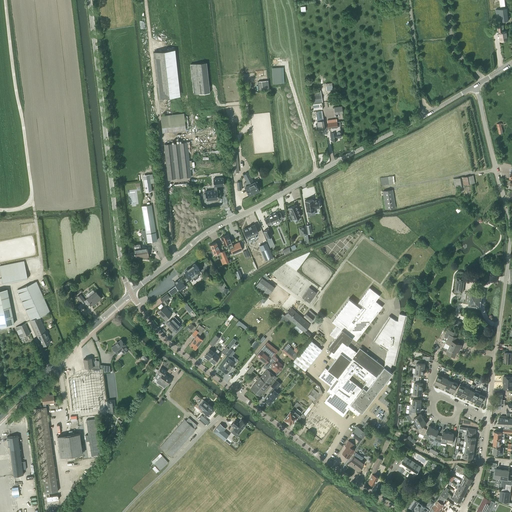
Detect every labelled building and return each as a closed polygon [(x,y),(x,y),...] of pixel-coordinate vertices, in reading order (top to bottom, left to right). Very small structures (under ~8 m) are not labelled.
[(497,22),(507,20),(505,3),(504,0),(499,0),(500,9),(496,10),(497,22)] [(498,26),(499,30),(500,41),(508,40),(506,31),(503,31),(503,29),(503,28),(503,25),(501,26),(498,26)] [(177,51),(156,54),(160,100),(182,98),(177,51)] [(281,67),(272,68),(272,74),(273,84),(281,83),(281,73),(281,67)] [(209,68),(198,69),(201,96),(212,95),(209,68)] [(268,80),(257,81),(258,91),(269,90),(268,80)] [(318,90),(309,92),(311,102),(320,101),(318,90)] [(335,114),(343,113),(342,106),(334,107),(335,114)] [(315,112),(318,130),(324,129),(322,111),(315,112)] [(162,131),(185,129),(184,114),(161,116),(162,131)] [(340,131),(339,126),(337,126),(336,122),(327,123),(328,129),(331,128),(331,132),(330,132),(331,141),(337,140),(337,138),(341,137),(340,131)] [(168,179),(190,177),(187,142),(164,145),(168,179)] [(237,148),(231,148),(233,173),(239,172),(237,148)] [(255,192),(259,190),(255,182),(253,183),(248,172),(243,175),(248,185),(245,187),(248,194),(254,190),(255,192)] [(218,199),(216,186),(224,185),(223,178),(213,179),(214,190),(205,192),(205,194),(204,194),(203,195),(203,198),(204,198),(206,198),(206,200),(218,199)] [(386,209),(395,207),(392,190),(383,191),(386,209)] [(313,201),(313,200),(313,199),(305,201),(307,211),(306,211),(307,212),(315,210),(314,208),(320,207),(319,200),(318,200),(313,201)] [(293,220),(301,216),(296,204),(288,208),(291,215),(289,216),(291,220),(293,219),(293,220)] [(147,242),(157,240),(151,205),(142,206),(147,242)] [(268,216),(269,217),(265,219),(267,225),(271,223),(272,224),(273,223),(273,224),(279,222),(278,221),(280,220),(280,219),(283,218),(280,212),(277,214),(277,213),(276,213),(276,212),(272,214),(273,215),(268,216)] [(249,228),(244,230),(246,235),(245,236),(248,243),(250,241),(257,239),(255,235),(258,234),(255,226),(251,227),(249,228),(249,227),(249,228)] [(300,236),(307,234),(306,226),(299,227),(300,236)] [(269,229),(263,231),(267,238),(272,236),(269,229)] [(232,254),(242,250),(239,242),(233,245),(230,238),(228,239),(226,235),(220,237),(224,245),(227,244),(229,249),(230,249),(232,254)] [(266,261),(273,258),(266,240),(258,243),(266,261)] [(216,242),(210,245),(213,252),(219,250),(216,242)] [(134,252),(130,252),(131,257),(135,257),(140,257),(140,256),(143,256),(143,258),(148,257),(147,247),(133,249),(134,252)] [(226,257),(224,250),(219,252),(222,258),(220,259),(222,264),(228,261),(226,257)] [(24,260),(0,265),(0,272),(2,283),(28,278),(24,260)] [(198,278),(198,275),(197,274),(200,272),(197,269),(198,268),(195,263),(184,272),(189,280),(192,277),(194,279),(196,279),(198,278)] [(267,297),(275,287),(262,277),(254,287),(267,297)] [(464,279),(456,278),(454,291),(462,292),(464,279)] [(180,291),(185,286),(180,279),(174,283),(180,291)] [(50,312),(36,282),(17,290),(31,321),(30,321),(42,346),(50,342),(39,317),(50,312)] [(309,303),(317,293),(309,287),(302,297),(309,303)] [(0,290),(0,325),(14,323),(7,289),(0,290)] [(332,321),(336,324),(329,333),(334,337),(327,347),(332,350),(328,355),(335,360),(327,370),(325,368),(318,377),(329,386),(326,391),(329,394),(326,399),(342,412),(346,407),(357,415),(360,412),(361,412),(392,373),(389,370),(391,364),(395,365),(406,316),(399,314),(398,320),(395,320),(389,316),(373,340),(387,351),(384,367),(360,348),(357,352),(346,344),(352,337),(355,340),(380,306),(373,302),(378,296),(370,289),(357,305),(349,299),(332,321)] [(85,300),(80,295),(77,297),(82,304),(85,301),(88,305),(90,303),(92,306),(101,299),(96,291),(85,300)] [(470,292),(469,304),(480,306),(482,294),(470,292)] [(163,302),(166,300),(170,297),(167,294),(160,299),(163,302)] [(160,309),(157,312),(160,315),(165,320),(166,319),(171,314),(164,306),(163,306),(161,304),(158,307),(160,309)] [(310,324),(291,308),(285,315),(303,332),(310,324)] [(166,319),(168,321),(166,323),(174,331),(180,325),(173,317),(176,314),(174,311),(171,314),(166,319)] [(311,321),(315,316),(308,311),(304,315),(311,321)] [(280,322),(284,320),(289,324),(291,321),(284,316),(282,314),(277,319),(280,322)] [(25,323),(15,328),(20,338),(29,333),(25,323)] [(200,335),(202,332),(196,328),(192,334),(194,336),(197,333),(200,335)] [(448,329),(445,336),(448,338),(447,339),(446,343),(450,345),(447,352),(455,356),(458,348),(460,349),(462,345),(454,341),(454,340),(455,340),(456,337),(457,334),(448,329)] [(303,370),(325,342),(315,334),(293,362),(303,370)] [(195,349),(202,340),(196,335),(189,345),(195,349)] [(215,335),(209,343),(213,346),(219,338),(215,335)] [(419,342),(411,338),(408,345),(416,349),(419,342)] [(124,352),(129,348),(121,340),(112,348),(117,353),(122,349),(124,352)] [(275,361),(270,357),(275,352),(266,344),(256,355),(265,363),(263,366),(267,369),(267,368),(276,376),(280,371),(279,371),(281,370),(282,364),(277,360),(275,361)] [(297,354),(288,345),(283,351),(292,360),(297,354)] [(209,359),(214,353),(209,349),(204,356),(209,359)] [(214,353),(209,359),(214,363),(219,356),(214,353)] [(227,373),(235,362),(228,357),(220,368),(227,373)] [(88,367),(89,371),(100,369),(99,365),(92,366),(91,358),(83,359),(84,368),(88,367)] [(416,368),(425,369),(425,367),(425,366),(425,364),(422,363),(423,360),(415,360),(414,363),(416,363),(416,368)] [(157,373),(155,377),(158,379),(167,385),(171,379),(164,374),(166,371),(161,368),(157,373)] [(251,388),(260,395),(276,376),(267,368),(267,369),(251,388)] [(413,376),(421,377),(421,374),(424,375),(424,372),(425,372),(425,369),(416,368),(415,373),(413,373),(413,376)] [(103,398),(100,369),(89,371),(87,371),(88,376),(68,379),(72,411),(100,408),(99,398),(103,398)] [(439,386),(443,377),(438,375),(434,383),(436,384),(436,385),(439,386)] [(421,377),(413,376),(412,382),(414,383),(414,388),(423,389),(423,386),(423,385),(423,383),(420,383),(421,377)] [(511,388),(511,376),(503,377),(503,381),(504,381),(504,389),(511,388)] [(444,387),(448,380),(443,377),(439,386),(441,387),(442,386),(444,387)] [(275,380),(270,386),(274,388),(279,382),(275,380)] [(449,391),(453,382),(448,380),(444,387),(446,388),(446,389),(449,391)] [(453,382),(449,391),(451,391),(452,391),(454,392),(458,384),(453,382)] [(460,396),(464,387),(459,385),(456,393),(458,394),(458,395),(460,396)] [(466,397),(469,389),(464,387),(460,396),(462,397),(464,397),(466,397)] [(423,389),(414,388),(413,393),(411,393),(411,396),(419,397),(419,394),(422,394),(422,392),(423,391),(423,389)] [(270,393),(264,400),(267,402),(267,404),(268,405),(269,404),(270,405),(276,398),(275,397),(279,394),(273,389),(270,393)] [(470,401),(474,392),(469,389),(466,397),(468,398),(468,400),(470,401)] [(476,402),(479,394),(474,392),(470,401),(472,402),(473,401),(476,402)] [(44,407),(46,407),(46,403),(54,402),(53,394),(46,395),(46,394),(42,394),(44,407)] [(479,394),(476,402),(478,403),(478,404),(480,405),(481,402),(484,404),(486,400),(486,397),(484,396),(479,394)] [(412,404),(422,405),(422,403),(421,402),(421,400),(419,400),(419,397),(411,396),(411,399),(413,399),(412,404)] [(198,406),(208,415),(214,410),(204,401),(198,406)] [(409,412),(409,413),(409,415),(410,415),(416,413),(416,411),(420,411),(420,409),(421,408),(422,405),(412,404),(411,404),(410,404),(409,412)] [(44,407),(34,409),(45,493),(57,491),(46,407),(44,407)] [(298,415),(300,412),(297,409),(295,412),(291,410),(290,411),(284,419),(284,420),(284,421),(286,422),(287,422),(290,424),(292,421),(293,422),(298,415)] [(416,414),(410,415),(409,415),(412,419),(413,419),(416,423),(424,419),(423,416),(422,416),(421,414),(417,416),(416,414)] [(198,419),(205,426),(209,422),(201,415),(198,419)] [(89,439),(91,454),(100,453),(96,417),(87,419),(88,433),(86,434),(86,440),(89,439)] [(511,418),(499,418),(499,421),(498,421),(497,426),(504,426),(503,429),(503,432),(506,433),(506,432),(511,432),(511,429),(510,429),(510,426),(511,426),(511,418)] [(419,433),(424,428),(423,426),(426,424),(425,422),(426,421),(424,419),(416,423),(418,428),(417,429),(419,433)] [(160,447),(171,457),(196,430),(184,420),(160,447)] [(246,424),(241,420),(238,424),(237,423),(237,422),(235,420),(231,425),(234,428),(233,429),(239,433),(246,424)] [(430,435),(434,427),(432,426),(431,427),(428,426),(427,429),(424,428),(419,433),(424,435),(423,437),(428,439),(430,435)] [(437,442),(440,436),(439,436),(437,434),(438,431),(436,430),(436,428),(434,427),(430,435),(428,439),(433,442),(434,440),(437,442)] [(476,443),(476,441),(475,440),(476,438),(475,437),(476,430),(467,428),(466,436),(467,436),(466,442),(476,443)] [(447,442),(449,432),(446,432),(445,432),(443,432),(442,436),(440,436),(437,442),(441,443),(442,441),(447,442)] [(449,432),(447,442),(452,443),(452,444),(455,445),(456,437),(453,436),(454,434),(452,434),(451,433),(449,432)] [(60,457),(82,454),(79,434),(57,437),(60,457)] [(21,458),(18,436),(6,437),(7,445),(11,445),(11,446),(9,446),(13,476),(23,474),(22,467),(25,467),(23,457),(21,458)] [(348,459),(354,450),(352,449),(351,447),(353,444),(348,441),(344,446),(347,448),(342,454),(348,459)] [(158,472),(168,463),(162,456),(154,463),(157,466),(155,468),(158,472)] [(358,471),(364,462),(361,460),(360,461),(353,456),(348,463),(354,467),(353,468),(358,471)] [(415,474),(420,467),(405,457),(400,465),(398,469),(402,472),(405,468),(405,469),(406,468),(415,474)] [(371,471),(375,473),(382,460),(377,458),(371,471)] [(501,484),(511,485),(511,480),(508,479),(509,471),(496,469),(494,478),(502,479),(501,484)] [(378,477),(372,474),(368,483),(374,486),(378,477)] [(462,481),(469,485),(472,479),(464,475),(463,477),(464,478),(462,481)] [(469,485),(462,481),(461,484),(458,482),(456,485),(459,487),(466,490),(469,485)] [(456,492),(464,496),(466,490),(459,487),(456,485),(455,488),(458,489),(456,492)] [(511,507),(511,503),(511,502),(509,503),(510,492),(500,491),(499,501),(511,507)] [(464,496),(456,492),(455,492),(452,498),(460,502),(464,496)] [(491,505),(493,502),(486,498),(485,502),(482,500),(476,511),(485,511),(490,504),(491,505)] [(428,511),(435,502),(431,499),(426,506),(423,504),(422,505),(415,500),(410,508),(413,510),(413,511),(414,511),(428,511)] [(438,501),(432,509),(436,511),(438,511),(444,505),(441,503),(440,503),(438,501)]
